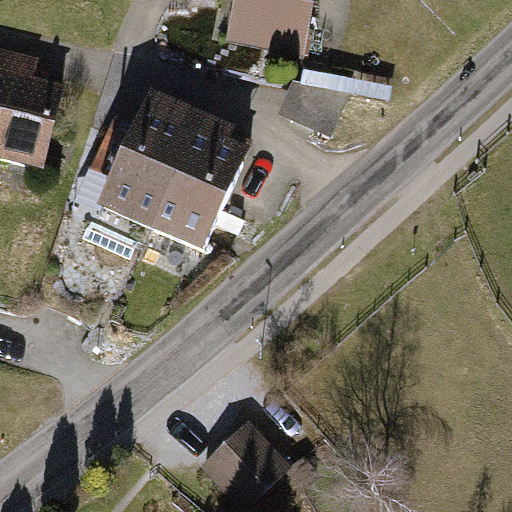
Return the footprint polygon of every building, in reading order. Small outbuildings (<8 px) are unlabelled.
[(236,0),(228,38),(301,54),(312,0),(236,0)] [(30,66),(0,58),(0,161),(40,172),(59,100),(24,91),(30,66)] [(293,86),(281,117),(330,136),(342,106),(293,86)] [(155,103),(107,213),(200,254),(248,144),(155,103)] [(250,436),(210,474),(246,511),(286,474),(250,436)]
